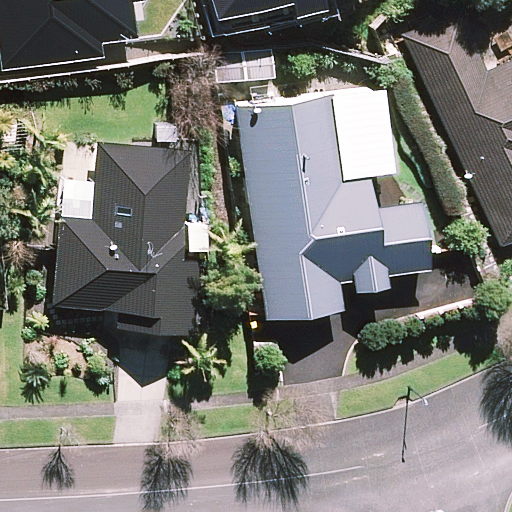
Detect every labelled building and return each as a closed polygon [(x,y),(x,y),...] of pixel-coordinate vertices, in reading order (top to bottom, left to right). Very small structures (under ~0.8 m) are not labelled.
[(0,0),(0,21),(25,23),(90,29),(92,0),(0,0)] [(511,245),(511,60),(480,75),(453,17),(403,41),(500,251),(511,245)] [(270,52),(212,56),(214,86),(272,82),(270,52)] [(333,285),(343,284),(345,297),(379,292),(377,279),(422,272),(412,205),(367,212),(362,177),(338,181),(325,99),(231,113),(263,324),(337,313),(333,285)] [(92,147),(92,158),(76,157),(75,178),(91,178),(88,222),(55,220),(50,309),(113,312),(112,332),(185,336),(189,262),(176,261),(183,152),(92,147)]
